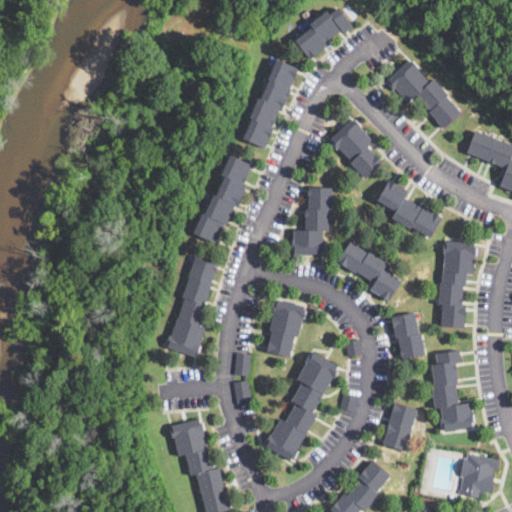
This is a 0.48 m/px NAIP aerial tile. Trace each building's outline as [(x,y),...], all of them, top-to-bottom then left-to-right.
[(338,7),(353,26),(344,33),(340,29),(324,41),(327,45),(310,59),(296,41),(313,28),(309,23),(327,9),(330,14),(338,7)] [(417,68),(429,81),(434,77),(449,95),(448,96),(462,112),(444,128),(429,111),(430,110),(417,94),(408,102),(395,88),(394,89),(388,82),(390,81),(387,78),(410,57),(418,67),(417,68)] [(290,93),(285,105),(283,108),(281,107),(272,127),(275,128),(267,147),(244,138),(253,118),(250,117),(259,96),(262,97),(270,79),(269,78),(277,58),(298,67),(290,87),(292,88),(290,93)] [(384,163),(366,179),(332,141),(332,140),(330,138),(354,117),(361,125),(360,125),(374,141),(369,146),(384,163)] [(511,191),(499,186),(507,167),(467,152),(476,130),(511,144),(511,191)] [(245,189),(239,202),(238,205),(236,204),(227,223),(225,222),(216,242),(194,232),(204,211),(207,213),(215,196),(216,197),(227,174),(223,173),(232,154),(253,164),(243,183),(247,185),(245,189)] [(421,206),(423,207),(424,206),(442,217),(430,237),(412,226),(411,229),(392,217),(395,211),(377,200),(389,179),(409,191),(405,196),(421,206)] [(333,187),(333,209),(330,209),(330,230),(324,230),(324,241),(327,241),(327,250),(323,250),(323,254),(293,254),(293,250),(291,250),(291,242),(294,242),(294,229),(306,229),(306,211),(307,211),(307,208),(308,208),(308,189),(310,189),(310,187),(333,187)] [(478,242),(478,243),(477,255),(475,255),(473,274),(467,273),(466,284),(464,284),(462,305),(468,306),(466,328),(441,325),(443,304),(438,303),(440,282),(442,282),(445,252),(443,252),(444,243),(447,243),(447,238),(478,242)] [(350,241),(368,251),(369,251),(388,262),(384,269),(403,280),(391,300),(387,298),(371,289),(375,282),(356,271),(355,272),(338,262),(350,241)] [(206,309),(202,320),(201,325),(205,327),(199,345),(201,346),(199,354),(196,353),(195,356),(168,348),(169,344),(167,343),(170,334),(172,335),(178,317),(179,317),(186,296),(184,296),(196,255),(218,262),(212,282),(213,283),(206,304),(207,305),(206,309)] [(277,299),(305,304),(306,305),(305,308),(307,309),(306,319),(303,318),(300,336),(295,335),(291,357),(268,353),(273,329),(270,329),(274,311),(271,310),(272,302),(277,302),(277,299)] [(415,311),(420,333),(421,332),(425,354),(403,359),(402,355),(401,356),(400,351),(401,350),(398,336),(395,337),(395,333),(391,316),(415,311)] [(353,355),(349,355),(346,342),(351,341),(361,339),(364,352),(353,355)] [(459,402),(469,401),(471,414),(473,413),(474,422),(473,422),(474,426),(445,430),(444,426),(441,426),(440,418),(442,418),(441,407),(435,407),(432,385),(435,385),(432,364),(438,364),(436,352),(459,349),(460,360),(456,360),(459,383),(456,384),(459,402)] [(252,354),(249,375),(234,374),(237,352),(252,354)] [(314,352),(325,358),(339,365),(337,369),(339,370),(335,378),(333,377),(315,411),(315,412),(318,414),(298,451),(299,451),(296,458),(293,456),(291,460),(266,447),(268,443),(264,441),(268,434),(272,436),(281,418),(287,421),(297,402),(293,400),(303,381),(299,378),(307,362),(305,361),(309,354),(312,356),(314,352)] [(250,402),(238,404),(234,382),(248,380),(252,401),(250,402)] [(358,396),(353,411),(340,407),(344,392),(358,396)] [(405,450),(404,451),(383,444),(398,402),(418,409),(411,429),(412,430),(405,450)] [(200,418),(201,422),(203,421),(205,430),(204,431),(207,448),(209,447),(214,468),(219,467),(227,502),(229,501),(231,510),(221,511),(206,511),(197,473),(191,474),(186,454),(179,456),(175,437),(173,437),(171,429),(173,428),(172,425),(200,418)] [(490,456),(499,458),(498,469),(494,468),(493,474),(494,474),(492,494),(481,492),(481,497),(480,497),(458,494),(459,490),(460,490),(462,476),(461,476),(464,457),(467,457),(467,453),(490,456)] [(376,492),(379,494),(364,510),(362,508),(358,511),(333,511),(330,509),(346,492),(348,494),(361,479),(358,477),(375,458),(392,474),(376,492)]
